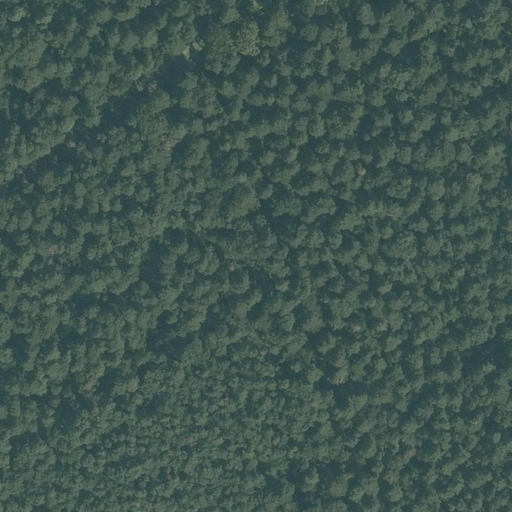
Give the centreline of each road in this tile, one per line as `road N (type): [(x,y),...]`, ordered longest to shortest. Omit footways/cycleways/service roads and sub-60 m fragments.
road 1 (tertiary): [(0,192),(281,0)]
road 2 (track): [(386,0),(511,166)]
